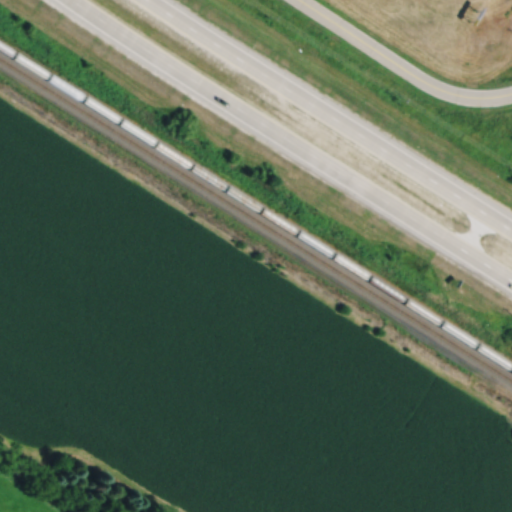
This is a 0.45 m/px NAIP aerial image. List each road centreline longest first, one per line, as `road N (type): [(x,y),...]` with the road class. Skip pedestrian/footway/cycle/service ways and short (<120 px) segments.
road 1 (motorway): [(72,0),(511,280)]
road 2 (motorway): [(511,230),(147,0)]
road 3 (residential): [(511,92),(473,97),(435,87),(300,0)]
